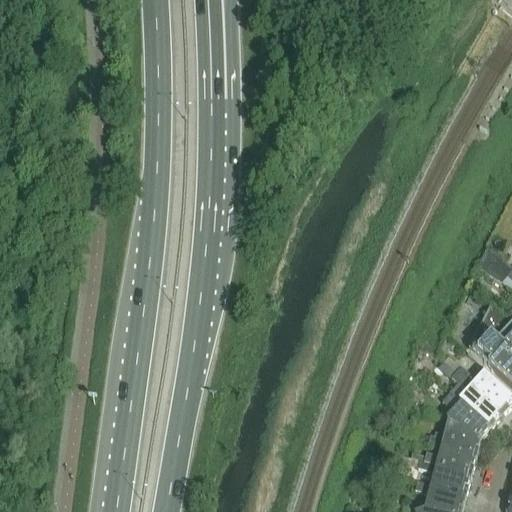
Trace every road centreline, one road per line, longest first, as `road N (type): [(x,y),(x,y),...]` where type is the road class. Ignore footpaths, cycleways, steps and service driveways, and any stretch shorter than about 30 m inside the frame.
road 1 (trunk): [(154,0),(153,209),(116,511)]
road 2 (trunk): [(165,511),(208,213),(209,48)]
